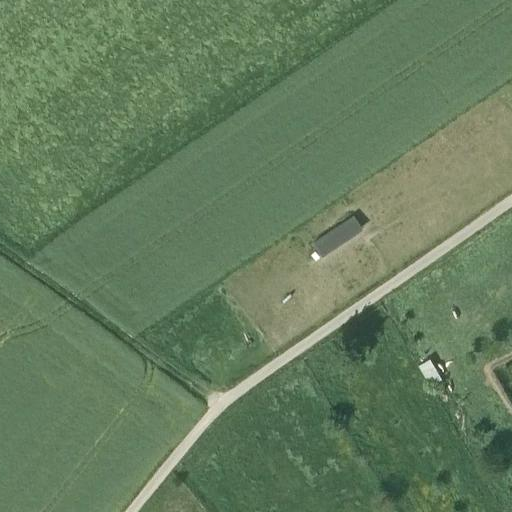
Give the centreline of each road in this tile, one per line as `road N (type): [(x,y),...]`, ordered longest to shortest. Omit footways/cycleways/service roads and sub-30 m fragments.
road 1 (track): [(133,511),(223,400),(511,203)]
road 2 (track): [(0,251),(223,400)]
